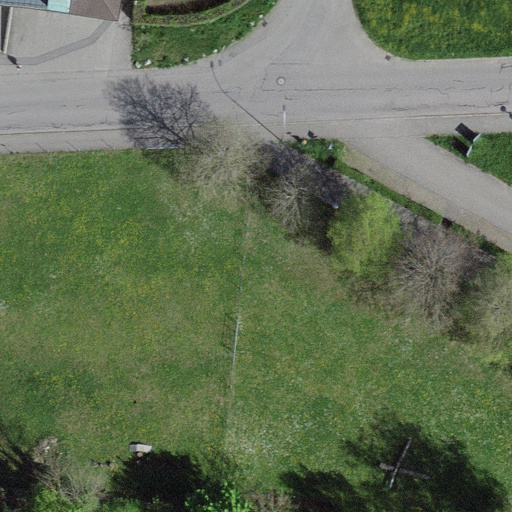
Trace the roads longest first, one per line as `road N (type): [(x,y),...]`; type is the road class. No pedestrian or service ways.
road 1 (residential): [(265,95),(0,106)]
road 2 (residential): [(265,95),(511,83)]
